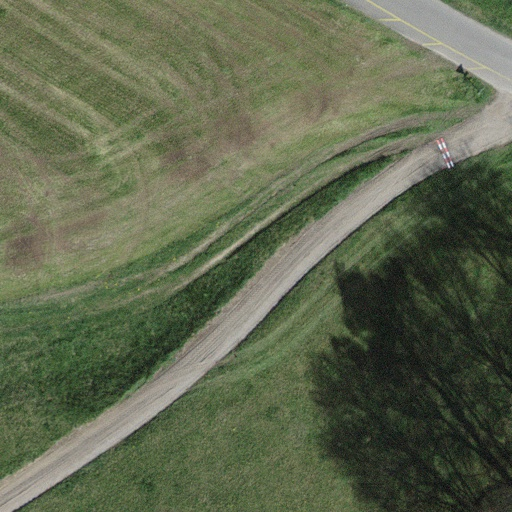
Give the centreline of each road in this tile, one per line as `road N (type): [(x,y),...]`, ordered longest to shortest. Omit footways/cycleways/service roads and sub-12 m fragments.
road 1 (track): [(511,119),(369,204),(179,384),(0,509)]
road 2 (tertiary): [(511,68),(387,0)]
